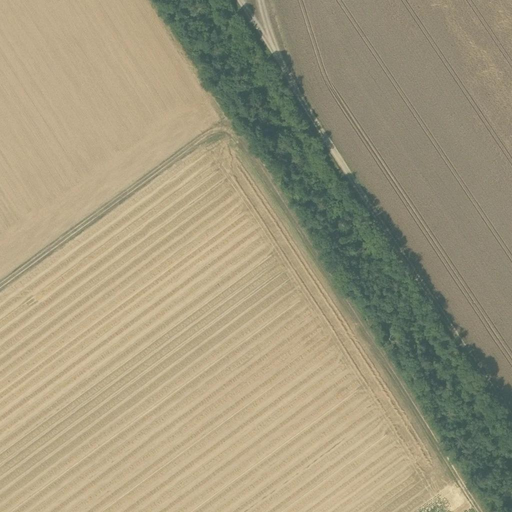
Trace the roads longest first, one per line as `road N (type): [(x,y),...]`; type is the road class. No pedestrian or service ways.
road 1 (track): [(0,286),(222,131),(234,137),(479,511)]
road 2 (track): [(235,0),(511,423)]
